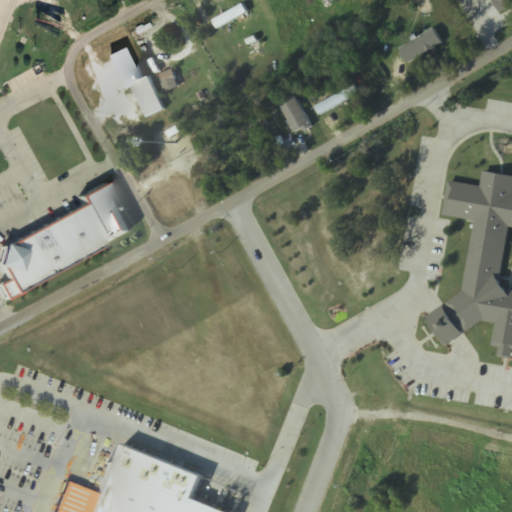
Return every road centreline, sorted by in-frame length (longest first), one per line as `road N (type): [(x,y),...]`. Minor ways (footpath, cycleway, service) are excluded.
road 1 (residential): [(0,330),(511,41)]
road 2 (residential): [(233,199),(335,396),(337,435),(307,511)]
road 3 (residential): [(162,240),(64,68)]
